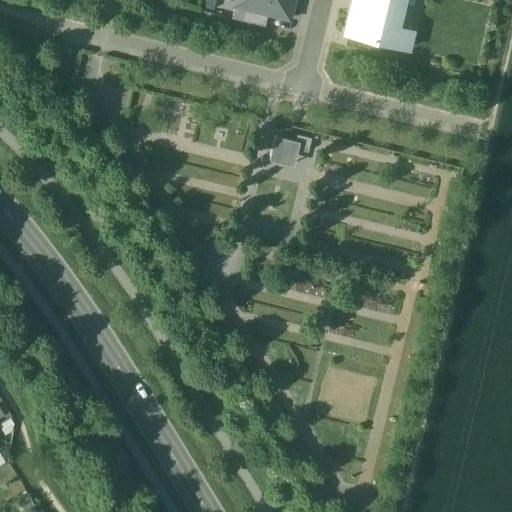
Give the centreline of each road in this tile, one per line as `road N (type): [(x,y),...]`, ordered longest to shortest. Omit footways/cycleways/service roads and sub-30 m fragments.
road 1 (track): [(400,511),(511,34)]
road 2 (track): [(0,133),(126,289),(266,511)]
road 3 (secondary): [(0,209),(55,276),(203,511)]
road 4 (residential): [(28,20),(301,87)]
road 5 (residential): [(301,87),(488,134)]
